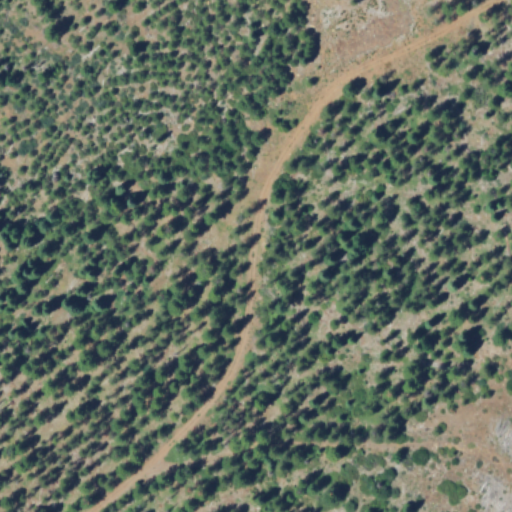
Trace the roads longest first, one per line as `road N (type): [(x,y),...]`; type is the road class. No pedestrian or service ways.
road 1 (track): [(91,511),(217,388),(247,329),(257,195),(309,111),(341,77),(488,0)]
road 2 (track): [(137,472),(328,443),(473,446),(511,469)]
